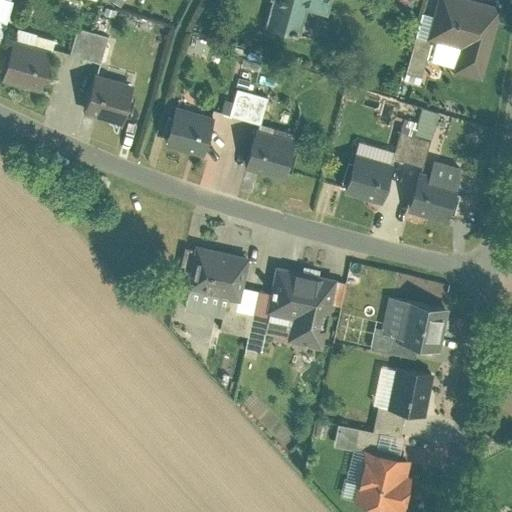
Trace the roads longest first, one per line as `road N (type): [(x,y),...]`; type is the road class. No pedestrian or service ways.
road 1 (residential): [(0,112),(211,195),(473,265)]
road 2 (residential): [(473,265),(427,511)]
road 3 (residential): [(511,21),(473,265)]
